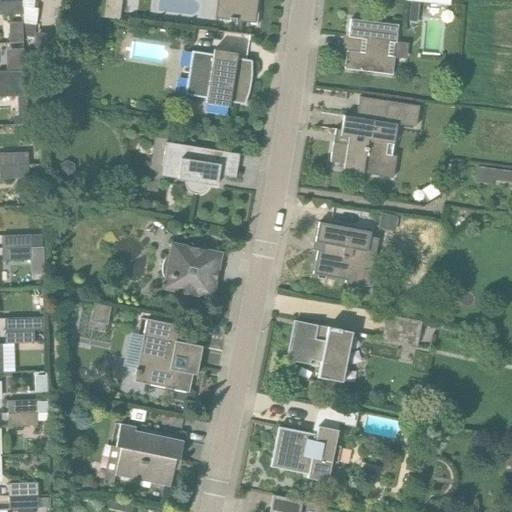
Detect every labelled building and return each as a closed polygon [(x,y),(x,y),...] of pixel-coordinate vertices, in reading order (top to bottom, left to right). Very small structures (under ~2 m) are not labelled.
[(22,0),(22,2),(23,15),(23,25),(35,26),(37,9),(33,9),(34,0),(22,0)] [(122,0),(105,0),(103,18),(120,20),(122,0)] [(229,0),(229,3),(222,2),(219,20),(255,25),(258,0),(229,0)] [(0,15),(23,15),(22,2),(0,2),(0,15)] [(409,2),(408,21),(416,22),(418,3),(409,2)] [(364,54),(346,52),(344,70),(380,74),(382,57),(387,58),(389,43),(395,44),(397,26),(350,20),(348,38),(366,40),(364,54)] [(192,53),(185,97),(205,100),(205,105),(228,108),(229,104),(244,106),(248,94),(251,75),(251,62),(236,60),(237,55),(213,51),(212,56),(192,53)] [(0,84),(25,84),(25,72),(0,72),(0,84)] [(0,97),(18,97),(25,97),(25,84),(0,84),(0,97)] [(347,146),(333,143),(330,163),(344,165),(343,172),(363,175),(364,168),(383,172),(387,145),(393,146),(396,125),(343,117),(340,137),(348,138),(347,146)] [(177,181),(184,183),(184,185),(185,187),(186,189),(187,191),(188,193),(190,194),(193,195),(195,196),(197,196),(199,196),(202,195),(204,194),(206,192),(207,191),(208,189),(209,186),(216,188),(218,177),(235,179),(239,155),(165,144),(162,168),(179,170),(177,181)] [(0,166),(28,166),(27,153),(0,154),(0,166)] [(28,176),(41,176),(41,165),(28,166),(0,166),(0,179),(29,178),(28,176)] [(491,179),(511,181),(511,170),(482,168),(480,181),(491,182),(491,179)] [(378,230),(395,232),(397,217),(380,214),(378,230)] [(370,235),(319,224),(315,243),(324,244),(322,253),(318,252),(313,275),(346,281),(345,282),(362,285),(365,270),(371,271),(377,240),(369,239),(370,235)] [(1,250),(31,248),(30,236),(1,237),(1,250)] [(163,278),(164,280),(162,290),(212,300),(215,284),(210,283),(216,253),(171,244),(169,254),(168,255),(166,257),(165,258),(164,259),(163,261),(162,263),(161,264),(161,266),(161,268),(161,270),(161,272),(161,273),(161,275),(162,277),(163,278)] [(2,262),(31,261),(31,248),(1,250),(2,262)] [(95,301),(93,318),(110,321),(112,303),(95,301)] [(4,332),(33,331),(33,318),(4,319),(4,332)] [(404,344),(417,347),(422,323),(409,321),(404,344)] [(321,333),(299,328),(293,357),(320,363),(317,379),(338,384),(348,332),(322,327),(321,333)] [(5,345),(34,344),(33,331),(4,332),(5,345)] [(143,337),(134,383),(189,394),(192,376),(196,377),(202,348),(174,342),(174,344),(143,337)] [(8,415),(37,414),(36,401),(7,402),(8,415)] [(279,428),(270,468),(308,476),(307,480),(327,484),(331,463),(337,465),(341,448),(335,446),(342,409),(318,404),(318,405),(322,406),(316,436),(279,428)] [(144,412),(132,410),(130,420),(142,423),(144,412)] [(8,427),(37,426),(37,414),(8,415),(8,427)] [(120,449),(115,477),(170,488),(175,460),(179,461),(183,442),(135,432),(135,428),(120,425),(115,448),(120,449)] [(8,498),(38,497),(37,484),(8,485),(8,498)] [(9,510),(38,509),(38,497),(8,498),(9,510)] [(300,511),(302,503),(273,497),(269,511),(300,511)]
